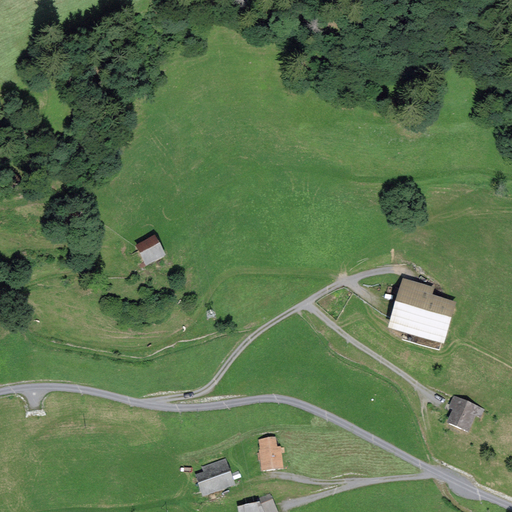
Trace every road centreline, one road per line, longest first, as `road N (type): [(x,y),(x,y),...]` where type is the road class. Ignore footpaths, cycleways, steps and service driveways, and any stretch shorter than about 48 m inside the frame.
road 1 (unclassified): [(0,392),(60,386),(169,407),(286,399),(511,506)]
road 2 (track): [(4,291),(78,340),(122,348),(177,335),(223,277),(236,273),(341,281)]
road 3 (track): [(0,293),(38,276),(106,263),(111,254),(0,234)]
road 4 (track): [(305,302),(439,402)]
road 5 (track): [(0,205),(57,196),(71,184),(0,166)]
road 6 (track): [(424,281),(404,268),(383,269),(298,306)]
road 7 (track): [(260,329),(200,392),(154,406)]
road 8 (track): [(44,511),(176,500)]
road 9 (track): [(0,131),(38,123),(44,93),(0,89)]
